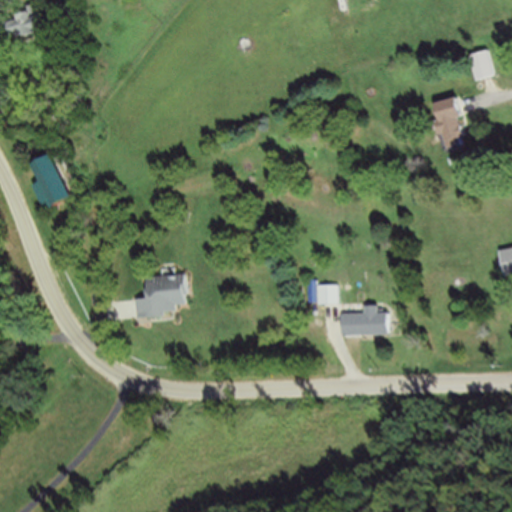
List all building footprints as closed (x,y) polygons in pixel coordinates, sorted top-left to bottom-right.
[(46,7),(15,11),(18,39),(51,34),(46,7)] [(469,55),(475,81),(494,77),(488,50),(469,55)] [(504,77),(487,83),(478,57),(495,51),(504,77)] [(431,102),(442,149),(457,145),(455,138),(465,136),(456,96),(431,102)] [(468,100),(445,106),(457,153),(473,149),(470,136),(476,134),(468,100)] [(84,204),(54,219),(40,190),(49,186),(40,165),(61,155),(84,204)] [(511,248),(497,251),(501,274),(511,272),(511,248)] [(152,276),(153,295),(138,296),(140,318),(170,316),(169,310),(180,309),(180,304),(192,303),(190,274),(152,276)] [(337,285),(315,284),(315,304),(337,305),(337,285)] [(339,314),(386,312),(387,334),(340,336),(339,314)]
